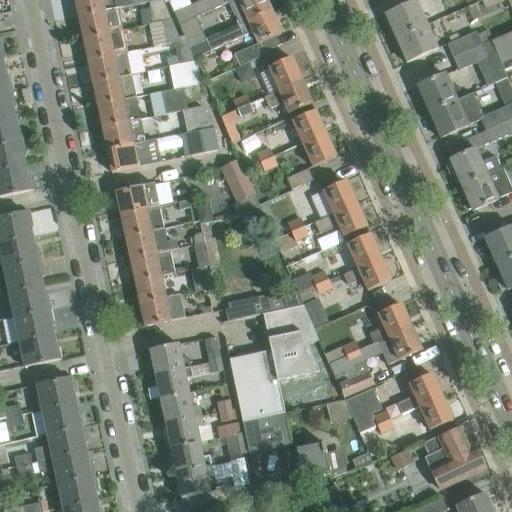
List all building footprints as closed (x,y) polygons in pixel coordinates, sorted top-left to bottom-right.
[(73,0),(78,19),(118,10),(132,6),(130,0),(73,0)] [(171,21),(162,0),(149,3),(152,25),(161,23),(171,21)] [(186,0),(175,0),(168,3),(173,13),(189,6),(186,0)] [(196,18),(225,5),(222,0),(202,0),(189,6),(173,13),(183,38),(185,42),(188,49),(206,41),(203,34),(196,18)] [(264,0),(234,0),(228,3),(238,26),(270,12),(264,0)] [(415,2),(403,7),(384,15),(395,40),(426,26),(415,2)] [(122,32),(118,10),(78,19),(83,41),(122,32)] [(280,35),(270,12),(238,26),(223,33),(228,43),(229,44),(252,33),(257,44),(233,55),(239,68),(264,56),(259,44),(280,35)] [(179,39),(171,21),(161,23),(165,46),(168,45),(174,44),(185,42),(183,38),(179,39)] [(437,51),(426,26),(395,40),(406,65),(437,51)] [(452,59),(490,42),(485,31),(477,35),(447,48),(452,59)] [(127,54),(122,32),(83,41),(87,63),(127,54)] [(511,68),(511,32),(490,42),(504,73),(511,68)] [(222,45),(228,43),(223,33),(221,34),(206,41),(188,49),(193,60),(210,52),(223,47),(222,45)] [(194,63),(193,60),(188,49),(185,42),(174,44),(176,57),(167,59),(168,68),(194,63)] [(504,73),(490,42),(452,59),(458,73),(476,64),(486,88),(507,79),(504,73)] [(130,77),(127,54),(87,63),(92,85),(130,77)] [(291,59),(273,67),(268,69),(274,83),(261,88),(265,97),(301,82),(291,59)] [(202,85),(194,63),(168,68),(173,91),(182,89),(202,85)] [(5,78),(3,69),(0,69),(0,95),(12,92),(9,77),(5,78)] [(444,75),(435,80),(416,88),(428,114),(456,101),(444,75)] [(135,99),(130,77),(92,85),(97,107),(135,99)] [(311,105),(301,82),(265,97),(263,98),(268,111),(283,104),(288,115),(311,105)] [(186,111),(182,89),(173,91),(160,93),(165,116),(182,112),(186,111)] [(15,108),(12,92),(0,95),(0,120),(14,118),(12,109),(15,108)] [(472,94),(456,101),(428,114),(439,140),(467,127),(481,121),(483,120),(482,118),(472,94)] [(232,102),(236,111),(249,105),(245,96),(232,102)] [(140,121),(135,99),(97,107),(101,129),(140,121)] [(486,131),(511,119),(511,104),(482,118),(483,120),(481,121),(486,131)] [(253,114),(249,105),(236,111),(220,118),(231,145),(239,142),(232,123),(253,114)] [(202,107),(186,111),(182,112),(187,135),(213,129),(202,107)] [(315,112),(296,120),(292,122),(298,136),(280,143),(285,153),(302,146),(325,135),(315,112)] [(16,127),(14,118),(0,120),(0,146),(22,142),(19,126),(16,127)] [(140,121),(101,129),(106,151),(145,143),(155,141),(150,119),(140,121)] [(511,133),(511,119),(486,131),(482,134),(487,145),(511,133)] [(218,151),(213,129),(187,135),(191,157),(218,151)] [(335,158),(325,135),(302,146),(312,169),(335,158)] [(26,157),(22,142),(0,146),(0,172),(24,167),(22,158),(26,157)] [(149,166),(145,143),(106,151),(111,174),(149,166)] [(272,158),(269,151),(269,149),(255,155),(256,157),(253,158),(256,166),(272,158)] [(495,158),(489,161),(482,164),(475,150),(449,161),(449,162),(447,164),(446,167),(449,175),(453,177),(455,176),(460,187),(494,172),(500,169),(495,158)] [(277,168),(272,158),(256,166),(253,167),(257,176),(263,173),(264,174),(277,168)] [(261,212),(239,161),(221,170),(237,204),(242,217),(261,212)] [(26,176),(24,167),(0,172),(0,198),(33,191),(30,175),(26,176)] [(511,190),(502,168),(500,169),(494,172),(460,187),(472,213),(498,201),(497,200),(511,193),(511,190)] [(286,179),(291,190),(313,180),(308,169),(286,179)] [(345,182),(314,196),(320,210),(321,209),(325,219),(356,205),(345,182)] [(158,207),(153,185),(115,193),(120,216),(158,207)] [(178,204),(179,211),(190,209),(188,201),(178,204)] [(356,205),(325,219),(313,224),(317,233),(318,235),(338,227),(343,238),(366,228),(356,205)] [(163,230),(158,207),(120,216),(125,238),(163,230)] [(33,229),(29,212),(0,218),(0,245),(31,239),(29,229),(33,229)] [(287,225),(290,234),(304,228),(300,219),(287,225)] [(227,233),(224,221),(199,226),(201,234),(202,239),(227,233)] [(304,228),(290,234),(291,236),(294,243),(317,233),(313,224),(304,228)] [(511,227),(484,240),(495,266),(511,257),(511,227)] [(166,243),(163,230),(125,238),(129,260),(169,252),(177,250),(176,244),(172,242),(166,243)] [(203,244),(202,239),(201,234),(195,236),(193,240),(194,246),(203,244)] [(369,235),(351,244),(347,246),(357,269),(380,258),(369,235)] [(294,243),(291,236),(280,240),(279,239),(273,241),(279,254),(296,247),(294,243)] [(33,247),(31,239),(0,245),(0,255),(0,256),(3,269),(40,262),(37,246),(33,247)] [(203,244),(194,246),(193,246),(197,269),(203,268),(208,267),(203,244)] [(174,274),(169,252),(129,260),(134,282),(162,276),(162,277),(174,274)] [(511,288),(511,257),(495,266),(500,277),(496,279),(501,292),(506,290),(506,291),(511,288)] [(390,281),(380,258),(357,269),(357,270),(342,276),(347,286),(362,279),(367,292),(390,281)] [(43,278),(40,262),(3,269),(9,294),(42,287),(40,278),(43,278)] [(207,290),(203,268),(197,269),(190,271),(194,293),(207,290)] [(314,288),(327,281),(323,272),(311,278),(309,274),(293,281),(299,294),(314,288)] [(167,298),(162,277),(162,276),(134,282),(139,304),(167,298)] [(332,291),(327,281),(314,288),(318,296),(332,291)] [(44,296),(42,287),(9,294),(14,319),(50,311),(47,295),(44,296)] [(227,309),(224,310),(227,323),(267,314),(280,311),(303,307),(296,293),(277,298),(264,301),(264,297),(226,305),(227,309)] [(184,319),(180,296),(167,298),(139,304),(144,328),(184,319)] [(317,300),(303,307),(313,330),(328,323),(317,300)] [(400,305),(382,313),(378,315),(384,328),(368,335),(373,345),(410,328),(400,305)] [(270,352),(229,361),(242,423),(284,414),(278,382),(318,374),(307,347),(319,343),(313,330),(303,307),(280,311),(285,337),(268,341),(270,352)] [(54,326),(50,311),(14,319),(19,343),(52,336),(50,327),(54,326)] [(421,351),(410,328),(373,345),(358,351),(364,363),(382,354),(387,366),(421,351)] [(54,345),(52,336),(19,343),(24,368),(61,360),(58,344),(54,345)] [(327,365),(358,351),(354,342),(323,356),(327,365)] [(178,345),(168,347),(149,351),(154,376),(190,368),(188,358),(181,359),(178,345)] [(373,386),(364,363),(358,351),(358,352),(358,351),(327,365),(343,399),(373,386)] [(220,360),(218,352),(207,355),(208,362),(220,360)] [(222,372),(220,360),(208,362),(211,374),(222,372)] [(192,378),(190,368),(154,376),(159,401),(189,394),(186,380),(192,378)] [(431,375),(413,383),(409,385),(414,397),(396,405),(401,416),(441,398),(431,375)] [(76,394),(73,378),(35,386),(40,411),(75,404),(73,395),(76,394)] [(372,390),(344,402),(359,434),(389,421),(385,412),(373,417),(372,415),(381,411),(372,390)] [(199,408),(198,408),(192,409),(189,394),(159,401),(165,425),(201,417),(199,408)] [(441,398),(401,416),(400,416),(405,427),(424,418),(430,431),(452,421),(441,398)] [(231,410),(229,401),(216,404),(218,413),(231,410)] [(77,413),(75,404),(40,411),(46,436),(84,427),(80,412),(77,413)] [(0,420),(21,415),(19,406),(3,409),(3,410),(0,410),(0,420)] [(233,421),(231,410),(218,413),(221,424),(233,421)] [(284,414),(242,423),(248,454),(291,446),(284,414)] [(23,426),(21,415),(0,420),(0,429),(7,428),(7,429),(23,426)] [(199,443),(196,430),(196,429),(204,427),(201,417),(165,425),(170,450),(199,443)] [(394,430),(389,421),(359,434),(364,446),(383,437),(382,435),(394,430)] [(239,423),(216,428),(219,439),(235,435),(236,435),(241,434),(239,423)] [(87,443),(84,427),(46,436),(48,448),(35,451),(35,454),(37,463),(85,453),(83,444),(87,443)] [(458,429),(445,435),(428,443),(428,442),(427,442),(427,443),(423,445),(429,456),(425,457),(431,469),(441,490),(466,478),(484,469),(475,450),(469,453),(458,429)] [(428,442),(422,430),(395,441),(401,451),(427,442),(428,442)] [(241,460),(236,435),(235,435),(236,436),(225,438),(230,462),(241,460)] [(202,458),(200,451),(199,443),(170,450),(175,474),(210,466),(208,457),(202,458)] [(324,445),(284,453),(288,473),(296,472),(298,483),(329,476),(324,455),(326,454),(324,445)] [(87,462),(85,453),(37,463),(40,474),(53,471),(56,485),(94,477),(91,461),(87,462)] [(352,461),(356,469),(372,462),(368,454),(352,461)] [(30,465),(28,455),(14,459),(16,468),(30,465)] [(247,485),(241,459),(241,460),(230,462),(228,462),(233,488),(247,485)] [(30,465),(16,468),(0,471),(2,482),(33,476),(30,465)] [(212,477),(210,466),(175,474),(180,500),(210,493),(206,478),(212,477)] [(97,492),(94,477),(56,485),(61,509),(96,502),(94,493),(97,492)] [(466,502),(454,508),(456,511),(491,511),(484,494),(466,502)] [(442,500),(414,511),(446,511),(447,511),(442,500)] [(98,511),(96,502),(61,509),(48,511),(101,511),(101,510),(98,511)] [(42,511),(41,503),(24,507),(24,508),(7,511),(42,511)]
